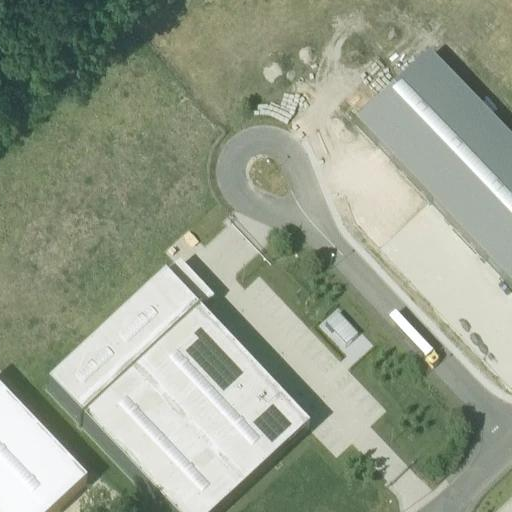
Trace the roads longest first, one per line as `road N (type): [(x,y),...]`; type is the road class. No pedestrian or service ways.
road 1 (residential): [(289,203),(508,443)]
road 2 (residential): [(289,203),(254,211),(235,196),(229,173),(240,151),(259,141),(290,152)]
